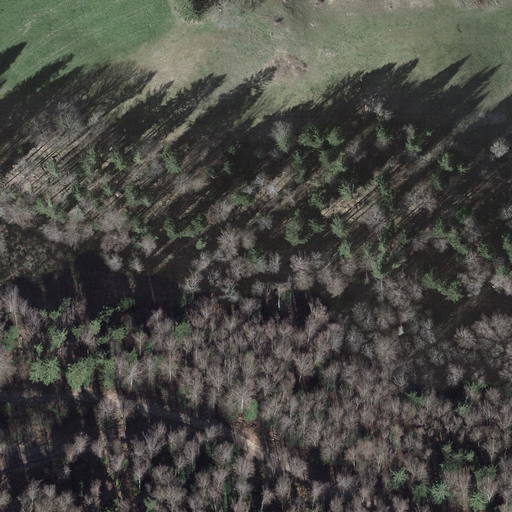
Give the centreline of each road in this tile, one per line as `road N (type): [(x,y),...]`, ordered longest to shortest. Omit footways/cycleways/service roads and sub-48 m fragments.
road 1 (track): [(0,219),(151,254),(466,295)]
road 2 (track): [(0,395),(99,396),(213,426),(395,511)]
road 3 (track): [(0,468),(122,435),(248,441)]
